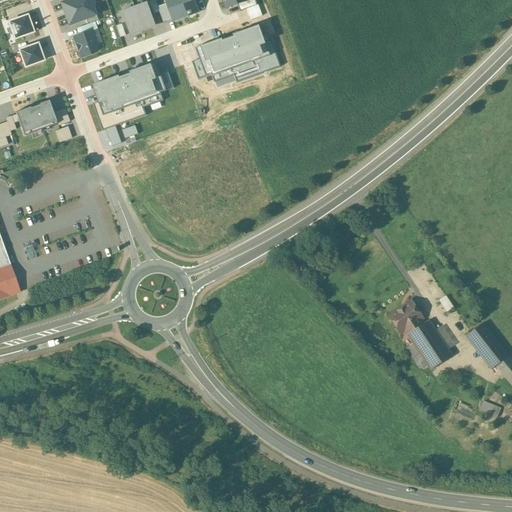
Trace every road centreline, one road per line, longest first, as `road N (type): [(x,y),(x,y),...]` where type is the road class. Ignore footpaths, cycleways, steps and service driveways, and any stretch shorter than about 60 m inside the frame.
road 1 (primary): [(169,321),(226,398),(321,466),(378,486),(511,506)]
road 2 (primary): [(511,45),(348,190),(184,283)]
road 3 (residential): [(145,266),(67,74)]
road 4 (residential): [(209,0),(212,18),(202,27),(67,74)]
road 5 (secondary): [(129,306),(0,345)]
